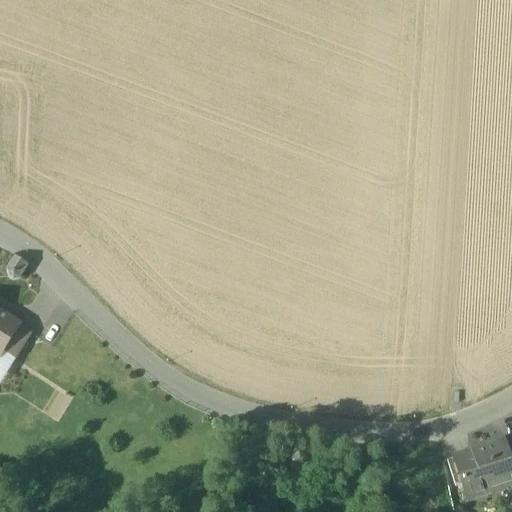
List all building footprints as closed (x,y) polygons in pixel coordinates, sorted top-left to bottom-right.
[(14,258),(6,271),(8,277),(13,279),(20,278),(28,265),(14,258)] [(19,326),(0,313),(0,356),(3,353),(19,327),(19,326)] [(30,335),(19,327),(3,353),(14,360),(30,335)] [(511,472),(503,444),(470,454),(471,456),(478,478),(463,485),(469,501),(511,486),(511,472)] [(478,478),(471,456),(447,463),(455,488),(463,485),(478,478)]
